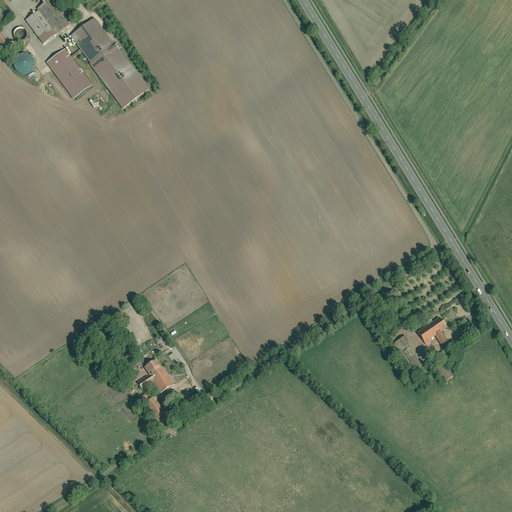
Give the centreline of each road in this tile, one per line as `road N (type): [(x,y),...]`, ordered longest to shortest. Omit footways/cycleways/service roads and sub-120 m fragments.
road 1 (residential): [(47,511),(434,254),(284,0)]
road 2 (primary): [(302,0),(511,340)]
